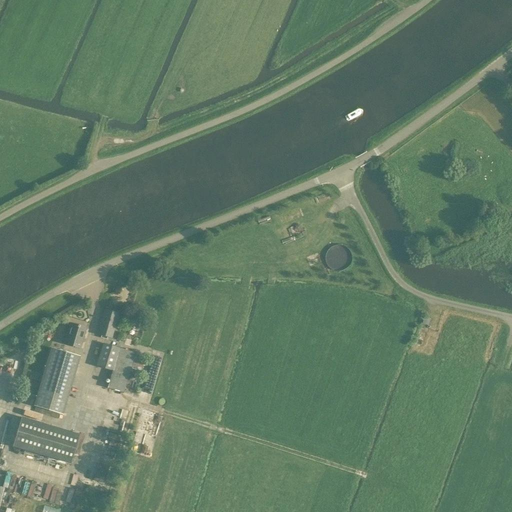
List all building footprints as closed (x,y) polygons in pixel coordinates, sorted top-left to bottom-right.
[(304,207),(289,213),(292,220),(307,215),(304,207)] [(331,264),(350,263),(349,246),(331,246),(331,264)] [(104,310),(98,335),(102,336),(101,338),(111,341),(118,313),(104,310)] [(80,349),(86,328),(70,324),(64,344),(80,349)] [(103,343),(96,366),(112,371),(107,388),(123,393),(130,368),(133,358),(135,353),(103,343)] [(62,414),(79,357),(50,348),(33,406),(62,414)] [(133,358),(130,368),(141,371),(144,361),(133,358)] [(70,463),(79,435),(21,417),(12,446),(70,463)] [(131,452),(143,455),(151,423),(139,420),(131,452)] [(41,485),(41,486),(30,482),(26,494),(45,500),(49,488),(41,485)]
